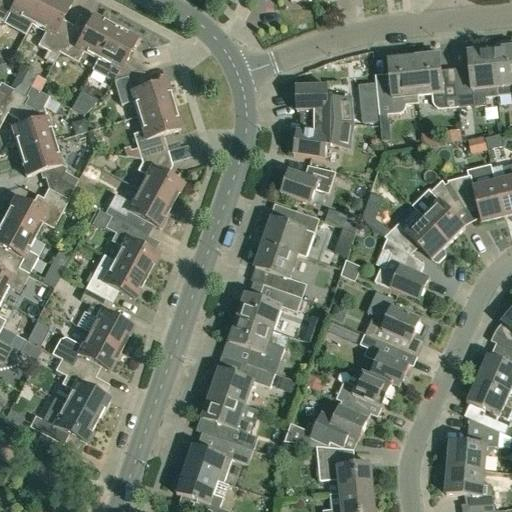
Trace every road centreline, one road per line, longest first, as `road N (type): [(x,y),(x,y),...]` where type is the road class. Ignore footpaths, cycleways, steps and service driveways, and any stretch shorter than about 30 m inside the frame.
road 1 (tertiary): [(118,511),(241,155),(239,75)]
road 2 (residential): [(413,511),(411,456),(485,284),(511,257)]
road 3 (residential): [(239,75),(350,34),(447,21)]
